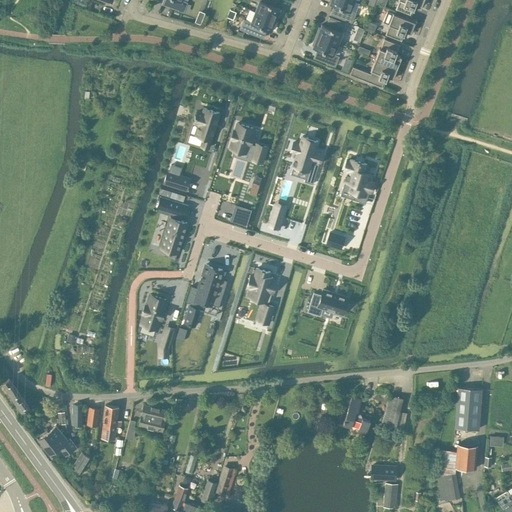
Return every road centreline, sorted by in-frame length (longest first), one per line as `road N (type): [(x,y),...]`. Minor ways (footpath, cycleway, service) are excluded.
road 1 (unclassified): [(0,347),(24,383),(93,397),(511,359)]
road 2 (residential): [(411,98),(358,274),(203,229)]
road 3 (unknown): [(180,148),(202,130),(390,174)]
road 4 (residential): [(130,11),(285,55),(306,0)]
road 5 (tertiary): [(73,511),(0,409)]
